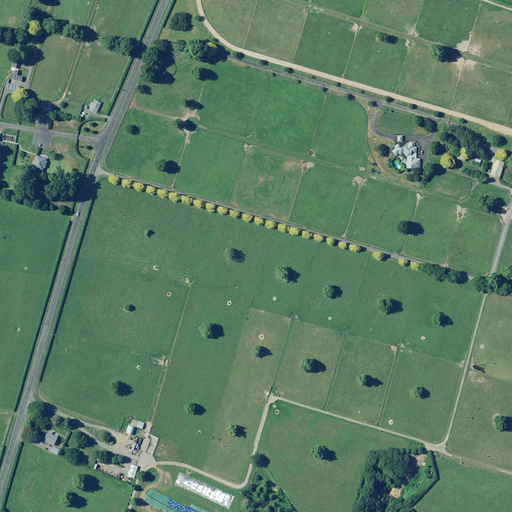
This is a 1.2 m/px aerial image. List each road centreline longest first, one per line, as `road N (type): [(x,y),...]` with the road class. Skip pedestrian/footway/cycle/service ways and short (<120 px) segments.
road 1 (tertiary): [(0,489),(93,169),(166,0)]
road 2 (track): [(511,289),(93,169)]
